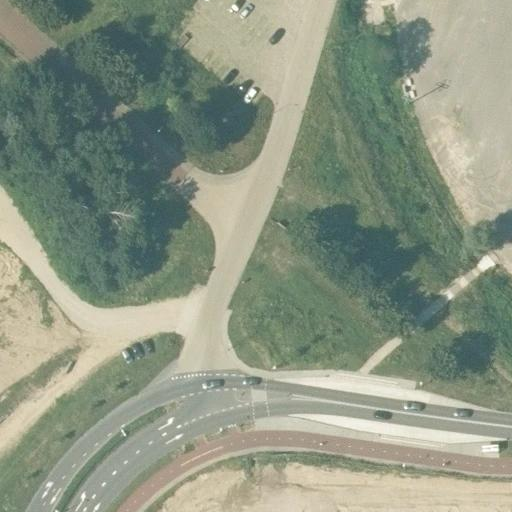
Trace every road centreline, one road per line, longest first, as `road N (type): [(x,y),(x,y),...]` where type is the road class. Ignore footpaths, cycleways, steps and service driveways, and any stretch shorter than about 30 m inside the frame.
road 1 (unclassified): [(241,227),(0,13)]
road 2 (unclassified): [(321,0),(283,130),(241,227)]
road 3 (secondary): [(199,384),(150,400),(108,427),(41,511)]
road 4 (secondary): [(339,403),(511,425)]
road 5 (unclassified): [(241,227),(201,333),(199,384)]
road 6 (secondary): [(93,511),(138,461),(207,421)]
road 7 (secondary): [(339,403),(274,386),(199,384)]
road 8 (secondary): [(207,421),(339,403)]
